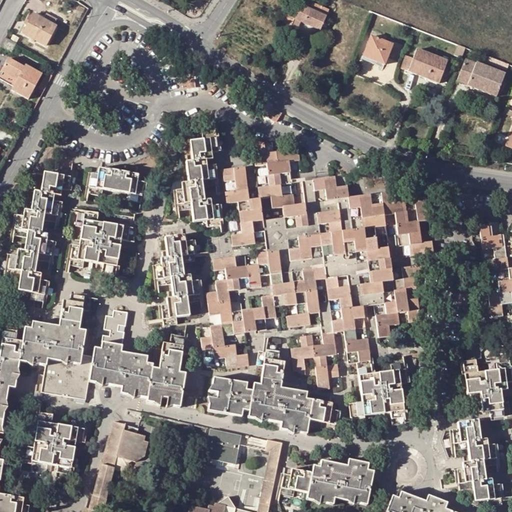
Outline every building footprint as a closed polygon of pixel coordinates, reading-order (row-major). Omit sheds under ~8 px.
[(289,8),(282,23),(291,27),(295,19),(302,22),(311,26),(320,30),(329,11),(305,0),(303,0),(298,12),(289,8)] [(48,13),(44,19),(54,25),(58,18),(48,13)] [(57,26),(54,25),(44,19),(33,14),(22,33),(47,46),(57,26)] [(302,22),(295,19),(291,27),(298,31),(302,22)] [(1,46),(12,52),(14,49),(17,43),(6,37),(1,46)] [(392,46),(372,37),(364,57),(385,65),(392,46)] [(407,56),(402,68),(409,71),(440,83),(448,62),(418,50),(414,59),(407,56)] [(26,64),(24,67),(9,58),(2,72),(17,81),(14,87),(12,90),(30,99),(43,74),(26,64)] [(469,85),(481,91),(496,97),(506,75),(489,68),(478,63),(477,65),(467,60),(459,80),(469,84),(469,85)] [(55,70),(49,67),(39,87),(45,90),(55,70)] [(0,74),(0,79),(14,87),(17,81),(2,72),(0,74)] [(188,80),(181,81),(182,89),(184,88),(195,86),(194,79),(188,80)] [(281,113),(272,108),(269,112),(267,116),(275,122),(278,118),(281,113)] [(193,209),(194,222),(207,220),(208,227),(221,225),(219,205),(212,206),(211,199),(205,200),(203,187),(216,186),(214,165),(207,166),(207,160),(213,159),(212,152),(218,151),(216,131),(203,133),(204,140),(191,142),(193,162),(186,162),(189,182),(182,183),(183,190),(177,191),(179,211),(193,209)] [(264,143),(253,144),(256,166),(266,165),(269,186),(259,188),(260,199),(249,200),(244,167),(223,170),(225,181),(235,180),(237,191),(226,192),(227,203),(238,202),(242,234),(232,235),(233,246),(255,243),(254,233),(265,231),(267,249),(267,253),(257,254),(258,265),(236,267),(235,257),(213,260),(215,271),(225,269),(227,280),(216,281),(217,292),(207,294),(209,315),(220,314),(221,325),(210,326),(211,337),(202,338),(203,349),(213,348),(215,358),(225,357),(227,368),(248,365),(247,354),(237,356),(235,345),(225,346),(223,336),(267,329),(266,319),(276,317),(275,307),(297,304),(298,315),(288,316),(289,326),(310,324),(308,313),(320,312),(321,327),(322,331),(322,334),(324,345),(313,346),(311,336),(301,337),(302,348),(292,349),(295,370),(305,369),(304,359),(314,357),(319,390),(330,388),(328,378),(339,376),(337,365),(327,366),(325,356),(336,355),(333,333),(344,331),(349,364),(357,363),(362,402),(349,404),(351,417),(391,412),(393,425),(406,424),(401,384),(407,383),(404,364),(392,365),(392,371),(372,374),(367,339),(357,340),(354,319),(365,318),(363,307),(385,303),(386,314),(376,315),(379,338),(390,336),(388,326),(399,324),(397,313),(408,312),(410,323),(420,321),(417,299),(406,301),(405,290),(416,288),(415,278),(425,276),(424,265),(401,268),(403,279),(393,280),(384,215),(394,213),(399,246),(410,244),(412,255),(433,253),(431,242),(421,243),(418,222),(429,220),(426,199),(415,200),(416,210),(406,211),(405,201),(394,203),(392,192),(364,196),(353,197),(348,198),(345,176),(330,178),(317,179),(314,180),(305,181),(302,181),(305,204),(294,205),(293,194),(282,196),(280,185),(291,183),(288,162),(299,160),(298,149),(265,154),(264,143)] [(44,301),(47,281),(40,280),(41,274),(35,272),(37,260),(50,262),(53,242),(47,241),(48,234),(41,233),(43,220),(56,223),(60,202),(53,201),(55,194),(61,195),(62,190),(68,191),(71,171),(59,169),(57,175),(44,173),(41,192),(35,191),(31,211),(25,210),(24,217),(17,216),(14,236),(27,239),(25,251),(19,250),(17,256),(11,255),(8,275),(21,278),(18,290),(31,292),(31,298),(44,301)] [(128,194),(127,201),(140,203),(143,183),(137,182),(138,175),(99,169),(98,175),(91,174),(89,195),(102,197),(103,190),(128,194)] [(114,280),(121,240),(134,243),(136,229),(96,223),(97,217),(78,213),(76,226),(82,227),(79,247),(73,246),(69,265),(83,268),(84,261),(103,264),(101,278),(114,280)] [(511,268),(508,269),(503,234),(492,236),(491,224),(479,226),(482,249),(494,248),(495,259),(484,261),(486,272),(497,271),(499,293),(488,295),(491,318),(503,316),(501,305),(511,303),(511,268)] [(161,306),(164,326),(176,324),(175,318),(188,316),(187,303),(200,301),(197,281),(191,282),(190,275),(183,276),(182,263),(194,261),(192,241),(185,242),(184,236),(165,238),(167,258),(160,259),(161,266),(155,266),(158,287),(171,285),(173,297),(166,298),(167,305),(161,306)] [(467,293),(459,291),(458,301),(466,302),(467,293)] [(121,388),(121,393),(126,394),(146,398),(146,401),(154,403),(155,396),(161,397),(167,398),(174,399),(173,406),(179,407),(184,374),(178,372),(182,353),(187,354),(189,341),(170,338),(168,344),(162,343),(158,370),(151,368),(152,365),(145,363),(146,357),(120,353),(121,346),(123,333),(117,332),(118,325),(124,326),(126,314),(113,311),(112,318),(106,316),(104,330),(110,331),(109,337),(102,336),(101,343),(100,350),(94,348),(92,357),(80,355),(84,331),(78,330),(81,310),(87,311),(90,298),(71,295),(70,302),(63,301),(58,327),(32,323),(31,330),(25,329),(24,332),(22,342),(15,340),(16,335),(0,332),(0,345),(1,345),(0,349),(0,511),(33,511),(35,508),(22,505),(22,499),(0,494),(0,472),(2,461),(0,460),(0,426),(1,427),(2,420),(3,413),(0,412),(0,400),(5,402),(8,387),(14,388),(15,381),(9,380),(11,368),(18,369),(19,361),(45,366),(42,392),(85,399),(88,381),(121,388)] [(214,378),(212,385),(218,386),(217,392),(216,399),(215,404),(209,403),(208,411),(241,416),(242,410),(249,411),(248,417),(256,419),(257,412),(268,415),(267,420),(281,423),(280,429),(287,431),(288,425),(300,427),(299,433),(306,433),(308,420),(322,422),(321,429),(333,431),(337,412),(330,411),(332,404),(305,400),(307,393),(280,389),(284,362),(277,361),(278,355),(259,352),(257,365),(264,366),(260,385),(254,384),(253,391),(245,390),(246,384),(214,378)] [(478,373),(476,359),(463,361),(467,394),(470,394),(472,403),(482,401),(483,412),(489,411),(491,418),(510,415),(509,403),(502,404),(500,390),(507,389),(506,383),(511,382),(511,377),(510,362),(497,363),(498,370),(478,373)] [(19,376),(18,369),(11,368),(9,380),(15,381),(19,376)] [(192,397),(182,395),(180,407),(190,409),(192,397)] [(165,408),(173,406),(174,399),(167,398),(165,408)] [(268,415),(257,412),(256,419),(261,422),(267,420),(268,415)] [(50,423),(51,418),(32,415),(30,427),(36,428),(33,448),(19,447),(18,459),(57,465),(55,479),(68,481),(74,443),(81,443),(85,422),(71,420),(70,427),(50,423)] [(480,440),(477,420),(458,423),(459,429),(453,430),(455,450),(469,449),(470,461),(463,462),(464,469),(458,470),(460,490),(473,489),(475,501),(488,500),(489,506),(502,505),(499,485),(493,486),(492,479),(486,480),(484,466),(497,464),(495,445),(488,446),(487,439),(480,440)] [(146,436),(137,433),(127,431),(125,430),(126,424),(124,424),(113,421),(89,509),(86,508),(84,511),(103,511),(104,511),(118,458),(136,462),(146,456),(149,441),(145,440),(146,436)] [(300,427),(288,425),(287,431),(293,435),(299,433),(300,427)] [(235,463),(239,445),(241,434),(211,427),(204,456),(235,463)] [(271,451),(258,511),(234,507),(227,495),(215,503),(213,503),(212,506),(205,505),(204,510),(191,507),(189,511),(268,511),(282,443),(269,440),(267,450),(271,451)] [(348,494),(360,496),(359,503),(366,505),(373,472),(366,470),(369,458),(363,457),(361,463),(348,460),(347,466),(321,461),(319,468),(313,466),(312,474),(292,469),(291,476),(284,474),(280,494),(292,497),(294,490),(307,493),(306,499),(313,501),(314,494),(327,497),(326,503),(332,504),(334,498),(347,501),(348,494)] [(398,498),(392,496),(385,511),(451,511),(444,509),(446,503),(427,496),(425,501),(400,492),(398,498)] [(327,497),(314,494),(313,501),(320,503),(326,503),(327,497)] [(360,496),(348,494),(347,501),(353,504),(359,503),(360,496)]
